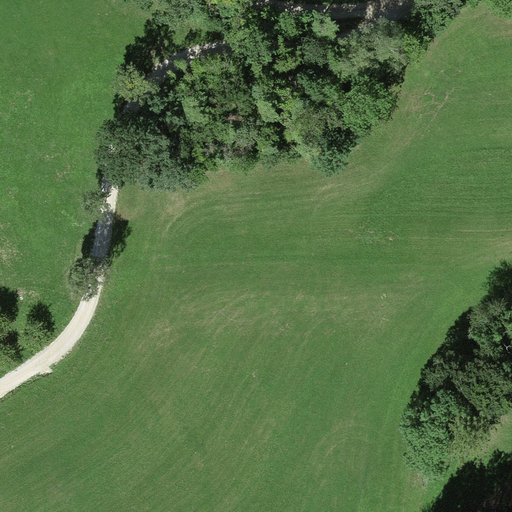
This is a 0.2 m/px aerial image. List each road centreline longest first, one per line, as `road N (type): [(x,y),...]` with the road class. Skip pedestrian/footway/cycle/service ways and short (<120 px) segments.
road 1 (track): [(423,0),(232,41),(169,71),(121,131),(86,317),(46,356),(0,384)]
road 2 (track): [(400,10),(258,0)]
